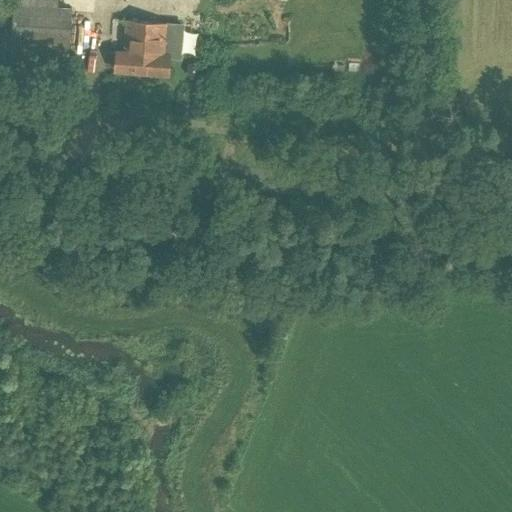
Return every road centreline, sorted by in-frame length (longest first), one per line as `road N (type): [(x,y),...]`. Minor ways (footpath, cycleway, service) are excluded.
road 1 (secondary): [(0,160),(511,203)]
road 2 (track): [(422,0),(418,191)]
